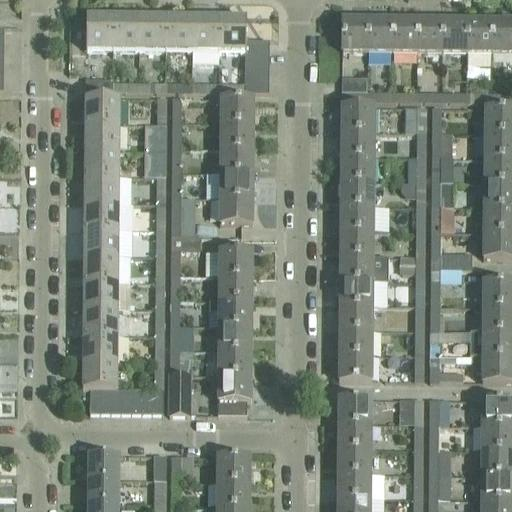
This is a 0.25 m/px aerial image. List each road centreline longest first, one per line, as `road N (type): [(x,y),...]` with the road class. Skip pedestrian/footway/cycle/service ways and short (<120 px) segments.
road 1 (residential): [(46,437),(38,407),(37,0)]
road 2 (residential): [(297,438),(295,0)]
road 3 (residential): [(46,437),(297,438)]
